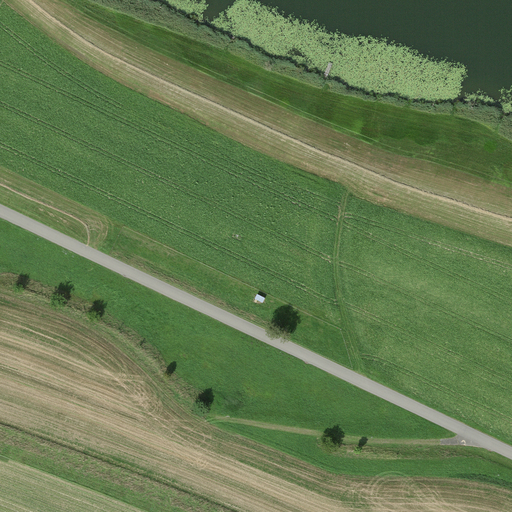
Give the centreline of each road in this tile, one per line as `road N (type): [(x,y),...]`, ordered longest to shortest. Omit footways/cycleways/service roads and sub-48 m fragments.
road 1 (unclassified): [(511,454),(0,208)]
road 2 (track): [(204,416),(394,443),(484,440)]
